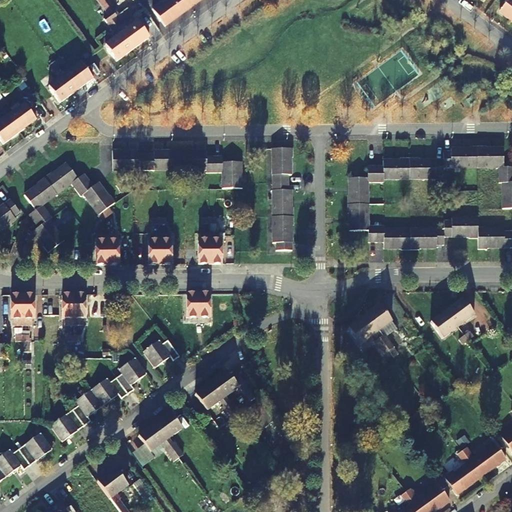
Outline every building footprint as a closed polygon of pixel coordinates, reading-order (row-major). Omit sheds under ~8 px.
[(160,0),(163,3),(154,10),(166,26),(190,9),(183,0),(160,0)] [(183,0),(190,9),(202,0),(183,0)] [(511,21),(511,0),(508,0),(499,12),(511,21)] [(107,14),(133,50),(150,39),(137,21),(123,31),(120,26),(122,24),(108,6),(104,9),(107,14)] [(133,50),(107,14),(101,18),(110,31),(113,29),(117,36),(105,44),(118,62),(133,50)] [(63,62),(60,57),(54,60),(58,65),(63,62)] [(58,65),(54,60),(49,65),(52,69),(58,65)] [(93,80),(80,62),(64,74),(77,91),(93,80)] [(64,74),(48,86),(60,103),(77,91),(64,74)] [(23,104),(7,116),(20,133),(36,121),(23,104)] [(7,116),(0,121),(0,139),(4,145),(20,133),(7,116)] [(113,150),(113,170),(147,171),(181,171),(207,171),(207,174),(215,174),(223,174),(223,190),(243,191),(243,182),(242,182),(242,164),(223,164),(223,159),(215,159),(208,159),(208,152),(190,152),(190,151),(181,151),(173,151),(173,152),(155,152),(155,155),(147,155),(140,155),(140,152),(122,152),(122,150),(113,150)] [(503,232),(477,231),(477,220),(450,220),(450,222),(442,221),(442,229),(408,229),(382,229),(382,226),(367,226),(367,182),(382,182),(382,179),(434,179),(434,176),(442,176),(442,168),(477,169),(498,169),(498,185),(501,185),(501,211),(511,210),(511,170),(503,171),(503,151),(486,151),(486,150),(468,150),(468,151),(451,151),(451,154),(443,154),(443,162),(417,162),(417,161),(400,161),(400,162),(382,162),(382,169),(367,169),(367,180),(348,180),(348,198),(346,198),(346,215),(348,215),(348,233),(367,233),(367,244),(382,244),(382,250),(399,250),(399,252),(417,252),(417,250),(435,250),(435,247),(443,247),(442,239),(468,239),(468,241),(477,241),(477,252),(485,252),(485,250),(511,251),(511,235),(503,234),(503,232)] [(294,151),(273,151),(273,185),(273,219),(273,246),(276,246),(276,254),(292,254),(292,228),(293,228),(293,219),(293,210),(292,210),(292,192),(289,192),(289,185),(289,177),(292,177),(292,160),(294,160),(294,151)] [(57,245),(64,240),(49,220),(52,217),(48,211),(43,205),(57,195),(72,184),(76,190),(81,197),(84,195),(99,216),(103,212),(109,208),(115,204),(110,197),(109,197),(99,183),(94,187),(89,180),(85,174),(79,179),(67,163),(53,173),(53,172),(45,178),(38,183),(39,184),(25,194),(36,210),(30,214),(34,220),(39,226),(34,230),(44,244),(43,245),(48,252),(57,245)] [(20,211),(11,198),(0,205),(0,228),(16,218),(14,215),(20,211)] [(109,208),(103,212),(107,217),(112,213),(109,208)] [(98,216),(101,221),(107,217),(103,212),(99,216),(98,216)] [(169,234),(159,235),(160,265),(171,265),(171,241),(169,241),(169,234)] [(199,241),(199,265),(210,264),(210,234),(200,234),(200,241),(199,241)] [(219,234),(210,234),(210,264),(221,264),(221,241),(219,241),(219,234)] [(95,242),(95,265),(107,265),(107,235),(97,235),(97,242),(95,242)] [(116,235),(107,235),(107,265),(118,265),(118,242),(116,242),(116,235)] [(159,235),(150,235),(150,242),(148,242),(148,265),(160,265),(159,235)] [(198,294),(186,294),(187,317),(198,317),(198,294)] [(210,294),(198,294),(198,317),(210,317),(210,294)] [(21,295),(11,295),(12,319),(13,319),(13,326),(22,326),(21,295)] [(33,295),(21,295),(22,326),(32,326),(32,319),(33,319),(33,295)] [(73,295),(62,295),(62,318),(64,318),(64,325),(73,325),(73,295)] [(84,295),(73,295),(73,325),(83,325),(83,318),(84,318),(84,295)] [(462,300),(446,312),(458,329),(461,327),(465,323),(474,317),(462,300)] [(364,318),(388,352),(393,348),(384,336),(382,337),(378,332),(390,323),(379,307),(364,318)] [(458,329),(446,312),(430,324),(442,341),(458,329)] [(388,352),(364,318),(347,330),(359,346),(368,340),(372,345),(375,343),(383,355),(388,352)] [(468,331),(463,335),(467,340),(472,336),(468,331)] [(463,335),(457,339),(461,344),(467,340),(463,335)] [(176,353),(168,340),(161,344),(158,341),(143,352),(155,369),(170,357),(172,361),(179,357),(176,353)] [(115,379),(127,395),(133,391),(130,386),(146,375),(134,359),(118,370),(121,374),(115,379)] [(244,365),(247,370),(254,366),(250,361),(244,365)] [(239,388),(227,372),(211,384),(223,400),(239,388)] [(90,391),(102,407),(118,395),(121,399),(127,395),(115,379),(109,383),(106,379),(90,391)] [(223,400),(211,384),(195,395),(207,411),(223,400)] [(72,410),(84,426),(90,422),(87,418),(102,407),(90,391),(75,402),(78,406),(72,410)] [(231,401),(226,405),(236,417),(240,414),(231,401)] [(236,417),(226,405),(222,408),(231,420),(236,417)] [(84,426),(72,410),(49,427),(61,443),(84,426)] [(169,414),(154,426),(166,442),(169,447),(178,459),(183,456),(175,444),(174,443),(171,445),(168,440),(181,430),(169,414)] [(150,453),(166,442),(154,426),(138,437),(150,453)] [(181,430),(168,440),(171,445),(174,443),(175,444),(186,436),(181,430)] [(509,430),(500,436),(511,452),(511,430),(510,432),(509,430)] [(210,444),(202,433),(196,438),(204,449),(210,444)] [(17,450),(29,466),(51,450),(39,434),(17,450)] [(340,438),(340,446),(360,446),(360,438),(340,438)] [(461,451),(461,452),(480,478),(505,460),(492,442),(483,449),(484,451),(471,460),(467,455),(470,454),(466,448),(461,451)] [(178,459),(169,447),(165,450),(174,462),(178,459)] [(0,456),(0,471),(5,478),(19,467),(22,471),(29,466),(17,450),(11,455),(8,451),(0,456)] [(480,478),(461,452),(461,451),(456,455),(458,458),(448,466),(452,472),(442,478),(456,496),(480,478)] [(98,482),(111,500),(128,487),(115,469),(98,482)] [(111,500),(98,482),(80,494),(93,511),(104,505),(107,509),(109,507),(112,511),(119,511),(114,505),(111,500)] [(146,492),(139,483),(133,487),(141,497),(146,492)] [(409,489),(404,493),(405,494),(418,511),(434,511),(448,502),(435,484),(426,490),(427,492),(414,502),(411,497),(413,495),(409,489)] [(399,511),(418,511),(405,494),(404,493),(400,496),(407,506),(399,511)] [(126,511),(119,501),(114,505),(119,511),(126,511)]
